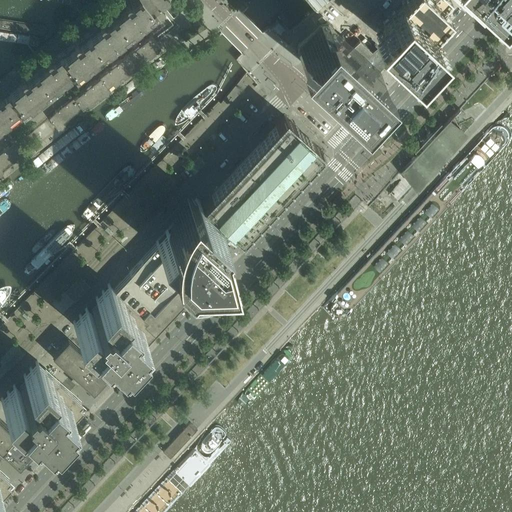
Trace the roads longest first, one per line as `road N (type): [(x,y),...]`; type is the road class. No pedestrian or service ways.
road 1 (residential): [(511,88),(225,394),(205,397),(99,511)]
road 2 (primary): [(350,147),(9,511)]
road 3 (primary): [(30,511),(369,149)]
road 4 (residential): [(0,393),(295,85)]
road 5 (primary): [(369,149),(509,0)]
road 6 (primary): [(484,0),(383,109)]
road 7 (residential): [(0,90),(115,0)]
road 8 (residential): [(295,85),(210,0)]
